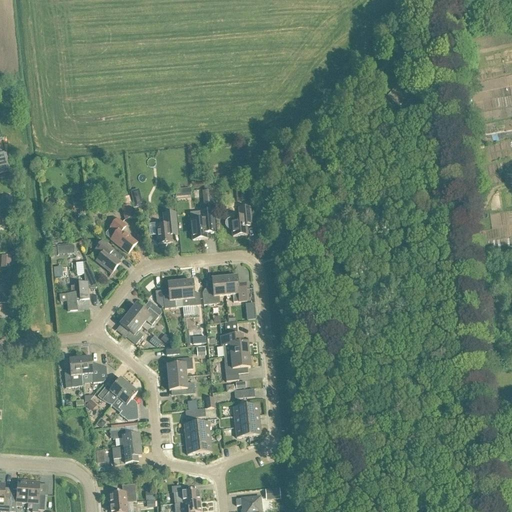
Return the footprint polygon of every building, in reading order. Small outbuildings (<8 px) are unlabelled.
[(399,86),(387,99),(400,111),(412,99),(399,86)] [(0,176),(9,175),(4,154),(0,154),(0,176)] [(178,198),(191,198),(191,188),(177,189),(178,198)] [(202,193),(203,209),(214,208),(212,190),(204,191),(204,193),(202,193)] [(134,210),(141,208),(137,192),(130,193),(134,210)] [(134,219),(131,206),(120,209),(124,222),(134,219)] [(252,226),(252,223),(250,209),(238,210),(239,219),(228,220),(227,221),(225,224),(224,225),(225,227),(227,231),(230,231),(232,231),(233,238),(247,237),(246,227),(252,226)] [(215,235),(214,226),(213,213),(199,214),(200,222),(190,223),(192,243),(207,241),(207,236),(215,235)] [(156,228),(158,246),(171,245),(171,238),(177,238),(175,215),(162,216),(163,227),(156,228)] [(1,221),(1,230),(10,231),(10,221),(1,221)] [(126,228),(117,221),(110,230),(106,235),(106,237),(112,241),(111,242),(128,256),(136,245),(122,233),(126,228)] [(101,257),(96,263),(111,276),(120,265),(110,257),(114,252),(99,240),(95,245),(99,247),(94,253),(101,257)] [(58,258),(74,256),(73,248),(57,249),(58,258)] [(10,267),(11,257),(3,257),(2,266),(10,267)] [(66,296),(66,297),(59,297),(60,304),(67,303),(68,313),(77,312),(76,302),(89,301),(88,291),(90,290),(90,292),(95,291),(95,290),(97,290),(87,264),(83,264),(85,285),(78,285),(78,288),(70,288),(71,296),(66,296)] [(247,303),(245,291),(238,292),(236,277),(224,278),(224,280),(226,298),(233,297),(233,305),(239,304),(247,303)] [(211,281),(212,290),(204,291),(202,295),(203,308),(219,306),(218,299),(226,298),(224,280),(211,281)] [(200,308),(199,295),(194,296),(192,283),(180,285),(182,309),(190,309),(200,308)] [(167,286),(168,292),(155,293),(156,304),(162,310),(164,309),(164,311),(176,310),(182,309),(180,285),(167,286)] [(0,305),(10,306),(11,289),(3,288),(3,293),(0,292),(0,305)] [(254,306),(245,306),(246,314),(254,313),(254,306)] [(135,307),(128,317),(142,329),(146,323),(151,328),(159,319),(149,311),(145,315),(135,307)] [(142,329),(128,317),(120,327),(130,335),(126,339),(136,347),(143,338),(137,334),(142,329)] [(225,336),(238,334),(237,325),(224,326),(225,336)] [(166,347),(171,342),(165,336),(160,342),(166,347)] [(247,345),(243,345),(242,336),(220,338),(221,348),(222,348),(224,360),(249,357),(247,345)] [(204,350),(196,350),(197,358),(205,357),(204,350)] [(226,384),(238,383),(237,371),(250,370),(249,357),(224,360),(226,384)] [(106,369),(91,365),(91,359),(80,360),(81,378),(92,377),(93,386),(103,385),(107,380),(106,369)] [(82,389),(81,378),(80,360),(69,362),(70,375),(64,376),(66,391),(78,389),(82,389)] [(168,381),(186,379),(185,372),(193,372),(192,360),(179,362),(180,367),(167,368),(168,381)] [(186,379),(168,381),(169,393),(182,392),(182,398),(195,397),(194,385),(187,386),(186,379)] [(111,409),(118,401),(129,388),(120,381),(112,391),(107,387),(97,399),(104,404),(111,408),(111,409)] [(129,388),(118,401),(111,409),(120,416),(119,417),(127,423),(138,422),(137,405),(132,401),(137,395),(129,388)] [(254,400),(253,392),(234,394),(235,402),(254,400)] [(205,401),(206,411),(214,411),(213,400),(205,401)] [(90,402),(85,408),(91,414),(96,408),(90,402)] [(259,418),(258,407),(245,409),(246,419),(259,418)] [(245,409),(233,410),(234,420),(246,419),(245,409)] [(205,420),(205,412),(185,414),(186,422),(205,420)] [(247,429),(260,428),(259,418),(246,419),(247,429)] [(234,420),(235,430),(247,429),(246,419),(234,420)] [(101,420),(97,425),(102,429),(106,424),(101,420)] [(208,424),(196,426),(197,436),(209,434),(208,424)] [(196,426),(184,427),(185,437),(197,436),(196,426)] [(260,428),(247,429),(249,439),(261,438),(260,428)] [(125,430),(125,429),(110,431),(111,440),(113,440),(113,442),(122,441),(123,450),(140,448),(139,437),(138,437),(137,429),(125,430)] [(247,429),(235,430),(236,440),(249,439),(247,429)] [(211,445),(209,434),(197,436),(198,446),(211,445)] [(185,437),(186,447),(198,446),(197,436),(185,437)] [(212,455),(211,445),(198,446),(199,456),(212,455)] [(186,447),(187,457),(199,456),(198,446),(186,447)] [(140,448),(123,450),(112,451),(113,462),(114,468),(138,465),(138,459),(141,459),(140,448)] [(105,464),(104,452),(96,452),(97,464),(105,464)] [(11,490),(9,511),(15,511),(16,509),(21,509),(21,505),(27,506),(29,483),(17,483),(17,487),(11,487),(11,490)] [(29,483),(27,506),(33,506),(32,511),(43,511),(45,498),(39,498),(40,484),(29,483)] [(5,486),(0,485),(0,511),(9,511),(11,490),(5,490),(5,486)] [(127,505),(136,504),(135,487),(122,488),(122,494),(108,496),(109,507),(127,505)] [(174,506),(200,504),(199,493),(185,494),(184,488),(171,489),(172,496),(173,495),(174,506)] [(265,492),(266,502),(280,501),(279,490),(265,492)] [(145,494),(146,502),(155,502),(154,493),(145,494)] [(261,511),(260,499),(236,502),(236,508),(242,508),(243,511),(241,511),(261,511)]
